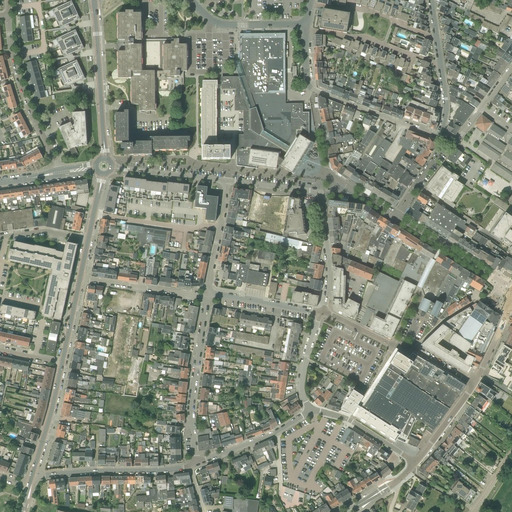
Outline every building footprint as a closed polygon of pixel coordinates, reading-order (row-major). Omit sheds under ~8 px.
[(61,28),(64,26),(66,30),(70,28),(68,25),(80,19),(72,1),(69,2),(68,3),(66,0),(64,0),(62,1),(64,5),(52,10),(55,16),(52,17),(53,20),(56,19),(61,28)] [(372,0),(370,7),(370,6),(369,8),(373,10),(374,8),(376,9),(377,9),(379,3),(380,0),(375,0),(376,1),(373,0),(372,0)] [(377,9),(376,9),(376,11),(380,13),(380,11),(383,12),(386,5),(387,0),(383,0),(382,4),(379,3),(377,9)] [(383,12),(382,14),(387,16),(387,14),(390,15),(392,8),(395,2),(391,0),(389,7),(386,5),(383,12)] [(439,0),(440,0),(440,1),(439,1),(439,2),(440,3),(439,5),(441,6),(451,10),(451,11),(453,12),(453,11),(455,8),(448,5),(449,2),(444,0),(439,0)] [(470,11),(472,6),(474,0),(466,0),(464,7),(467,9),(470,11)] [(422,14),(423,13),(424,10),(423,10),(424,8),(422,7),(414,4),(408,2),(406,2),(404,7),(403,7),(403,8),(415,12),(422,14),(423,14),(422,14)] [(401,13),(403,8),(403,7),(399,5),(397,10),(392,8),(390,15),(389,17),(393,18),(394,17),(395,18),(395,19),(396,19),(399,20),(401,13)] [(456,13),(453,11),(453,12),(451,11),(451,10),(441,6),(440,10),(439,12),(449,16),(453,18),(456,13)] [(318,9),(318,14),(315,28),(351,34),(352,29),(354,15),(318,9)] [(141,111),(141,113),(142,113),(142,114),(150,114),(150,111),(155,111),(155,78),(155,71),(142,71),(142,40),(142,13),(134,13),(134,11),(126,11),(126,14),(118,14),(118,41),(126,40),(126,52),(118,52),(119,79),(132,78),(132,105),(139,105),(139,111),(141,111)] [(414,17),(416,18),(426,21),(427,18),(424,18),(425,15),(422,14),(415,12),(414,17)] [(450,20),(443,16),(443,17),(442,17),(442,19),(442,20),(441,20),(442,21),(441,23),(458,30),(459,27),(454,24),(455,22),(450,20)] [(415,23),(417,24),(427,27),(428,24),(428,23),(425,23),(426,21),(416,18),(415,23)] [(416,29),(427,33),(429,29),(426,29),(427,27),(417,24),(416,29)] [(457,31),(452,29),(444,25),(443,28),(443,29),(443,30),(442,32),(454,37),(457,31)] [(64,57),(65,57),(69,55),(70,59),(74,57),(72,54),(84,48),(76,30),(72,32),(70,28),(66,30),(68,34),(56,39),(59,45),(60,48),(64,57)] [(474,38),(477,33),(466,28),(464,33),(474,38)] [(285,34),(240,34),(238,64),(234,67),(234,77),(220,78),(220,90),(235,90),(235,113),(241,111),(241,135),(235,134),(236,146),(237,166),(275,173),(277,169),(290,179),(309,147),(309,113),(303,113),(303,104),(286,104),(285,34)] [(454,38),(446,34),(446,35),(445,35),(444,38),(445,38),(444,39),(445,39),(444,41),(456,47),(459,41),(455,39),(454,41),(453,40),(454,38)] [(343,40),(341,45),(345,46),(344,48),(347,50),(346,52),(351,54),(352,49),(355,42),(352,41),(353,40),(349,38),(348,39),(349,40),(349,41),(343,39),(343,40)] [(429,49),(432,41),(425,39),(424,41),(415,38),(416,38),(415,41),(411,39),(410,42),(429,49)] [(511,40),(508,39),(508,40),(501,38),(500,42),(501,43),(504,44),(509,47),(511,48),(511,40)] [(171,78),(171,77),(171,72),(164,72),(164,45),(169,45),(169,40),(160,40),(147,40),(142,40),(142,71),(155,71),(155,78),(159,78),(159,74),(167,74),(167,78),(171,78)] [(179,45),(179,42),(179,40),(169,40),(169,45),(164,45),(164,72),(171,72),(171,77),(180,77),(180,71),(187,71),(187,45),(179,45)] [(355,42),(352,49),(357,51),(355,56),(357,56),(360,57),(361,53),(364,45),(361,44),(362,43),(361,43),(361,44),(359,44),(360,42),(355,41),(355,42)] [(419,54),(426,57),(429,49),(410,42),(409,45),(421,49),(419,54)] [(446,48),(445,50),(456,55),(459,57),(460,54),(457,53),(459,49),(446,43),(445,47),(445,48),(446,48)] [(500,47),(503,48),(507,50),(505,53),(511,57),(511,48),(509,47),(504,44),(501,43),(500,47)] [(364,45),(361,53),(366,55),(364,59),(369,61),(370,56),(373,49),(371,48),(371,47),(370,47),(370,48),(368,47),(369,46),(364,44),(364,45)] [(373,49),(370,56),(375,58),(373,63),(376,64),(378,64),(379,60),(382,52),(380,51),(380,50),(379,50),(379,51),(377,50),(378,49),(374,48),(373,49)] [(501,58),(508,64),(511,58),(511,57),(505,53),(499,50),(499,51),(498,51),(496,55),(497,55),(496,56),(501,58)] [(382,52),(379,60),(384,62),(382,66),(387,68),(388,63),(391,56),(389,55),(389,54),(388,53),(388,55),(386,54),(387,53),(383,51),(382,52)] [(455,56),(447,52),(446,56),(447,57),(446,59),(456,64),(459,65),(460,63),(455,60),(456,60),(454,59),(455,56)] [(320,54),(314,53),(314,62),(325,62),(325,60),(321,60),(321,53),(320,53),(320,54)] [(391,56),(388,63),(393,65),(392,69),(396,71),(397,67),(400,59),(398,58),(398,57),(397,57),(397,58),(395,57),(396,56),(392,54),(391,56)] [(73,84),(85,79),(77,60),(76,61),(74,57),(70,59),(69,55),(65,57),(69,64),(57,69),(65,87),(69,86),(71,90),(75,88),(73,84)] [(400,59),(397,67),(402,69),(401,73),(405,75),(410,63),(409,63),(407,62),(407,61),(406,60),(406,61),(404,61),(405,60),(401,58),(400,59)] [(497,64),(505,69),(508,64),(501,58),(497,64)] [(36,61),(26,63),(28,69),(38,67),(36,61)] [(428,67),(430,64),(422,61),(421,64),(417,63),(416,65),(420,67),(423,68),(430,70),(431,68),(428,67)] [(457,65),(448,62),(447,65),(447,66),(448,66),(447,68),(450,70),(458,74),(459,74),(460,72),(457,70),(457,69),(455,68),(457,65)] [(493,68),(501,74),(505,69),(497,64),(495,67),(495,66),(493,68)] [(38,67),(28,69),(30,76),(40,73),(38,67)] [(430,70),(423,68),(421,74),(424,75),(431,77),(432,75),(429,74),(431,71),(430,70)] [(406,80),(408,76),(405,75),(401,73),(396,71),(392,69),(391,72),(389,72),(388,75),(406,82),(406,80)] [(495,83),(500,75),(494,71),(492,73),(489,70),(487,69),(485,71),(491,75),(489,78),(492,80),(491,80),(495,83)] [(452,78),(451,81),(456,83),(457,80),(456,79),(458,74),(450,70),(448,73),(449,74),(448,76),(452,78)] [(6,80),(9,79),(7,73),(0,75),(2,81),(0,81),(1,84),(6,83),(6,80)] [(40,73),(30,76),(31,82),(41,79),(40,73)] [(489,78),(486,77),(481,75),(480,76),(477,73),(476,76),(479,78),(478,80),(484,84),(485,83),(491,88),(495,83),(491,80),(492,80),(489,78)] [(424,75),(422,81),(424,82),(432,85),(433,82),(430,81),(432,78),(431,77),(424,75)] [(336,96),(342,98),(344,91),(342,90),(344,84),(344,85),(346,79),(343,77),(341,83),(336,96)] [(41,79),(31,82),(33,88),(43,85),(41,79)] [(355,84),(349,101),(355,103),(360,90),(362,85),(362,86),(363,82),(362,81),(360,80),(359,86),(355,84)] [(219,159),(231,159),(231,153),(231,146),(223,146),(215,146),(215,90),(215,85),(218,85),(218,81),(217,81),(214,81),(213,81),(211,81),(210,81),(209,81),(207,81),(206,81),(206,84),(203,84),(203,89),(204,89),(204,92),(201,92),(201,96),(203,96),(203,99),(201,99),(201,122),(203,122),(203,124),(201,124),(201,129),(203,129),(203,132),(201,132),(201,143),(202,143),(202,147),(203,147),(203,159),(210,159),(215,159),(216,159),(217,159),(217,157),(219,157),(219,159)] [(332,86),(333,81),(334,81),(316,81),(317,87),(317,88),(317,89),(318,89),(331,94),(333,86),(332,86)] [(336,96),(341,83),(338,82),(336,87),(333,86),(331,94),(336,96)] [(346,91),(343,98),(349,101),(355,84),(353,83),(349,82),(347,86),(351,88),(349,92),(346,91)] [(429,90),(437,93),(438,90),(437,90),(438,87),(432,85),(424,82),(423,84),(424,86),(427,87),(428,87),(430,87),(429,90)] [(484,98),(489,91),(479,83),(475,88),(474,90),(484,98)] [(43,85),(33,88),(35,94),(45,91),(43,85)] [(511,90),(504,85),(498,93),(511,103),(511,90)] [(465,92),(459,89),(452,86),(450,89),(453,90),(458,93),(458,92),(463,95),(473,99),(480,104),(484,98),(474,90),(468,88),(467,91),(476,95),(474,98),(465,92)] [(361,106),(367,90),(365,89),(364,91),(360,90),(355,103),(361,106)] [(368,100),(369,97),(370,97),(373,91),(367,89),(367,90),(361,106),(369,108),(371,101),(368,100)] [(425,97),(437,102),(439,97),(438,97),(439,95),(426,90),(425,93),(426,94),(425,97)] [(45,91),(35,94),(36,100),(46,97),(45,91)] [(381,92),(379,95),(374,110),(379,112),(382,105),(380,104),(384,94),(384,93),(381,92)] [(375,94),(372,101),(371,101),(369,108),(374,110),(379,95),(376,94),(375,94)] [(385,107),(382,113),(390,116),(396,100),(398,95),(393,94),(391,99),(393,100),(391,103),(392,103),(390,108),(385,107)] [(494,99),(506,107),(509,110),(511,106),(503,101),(504,99),(498,94),(494,99)] [(466,100),(471,102),(470,104),(476,108),(476,109),(480,104),(473,99),(463,95),(462,95),(460,98),(466,100)] [(319,96),(318,97),(319,106),(319,110),(330,108),(330,109),(332,109),(334,109),(340,111),(342,105),(333,101),(319,96)] [(437,104),(437,102),(425,97),(422,96),(421,99),(426,102),(425,104),(436,108),(437,104)] [(459,100),(458,100),(450,96),(451,102),(456,104),(456,103),(460,106),(456,112),(456,113),(453,118),(454,119),(452,123),(450,122),(446,130),(455,135),(460,127),(462,127),(475,110),(462,101),(459,100)] [(406,108),(406,107),(403,115),(429,125),(428,127),(428,129),(435,132),(438,124),(436,123),(439,114),(437,113),(438,111),(409,99),(406,108)] [(491,103),(498,108),(499,107),(504,110),(506,107),(494,99),(491,103)] [(396,108),(398,104),(397,104),(398,101),(396,100),(390,116),(395,118),(398,110),(395,109),(396,108)] [(350,108),(345,106),(341,117),(343,117),(341,123),(343,127),(350,108)] [(395,118),(401,120),(403,115),(406,107),(403,106),(402,110),(401,111),(398,110),(395,118)] [(356,110),(350,108),(343,127),(345,128),(346,130),(349,121),(351,122),(356,110)] [(152,150),(155,150),(159,150),(162,150),(166,150),(170,150),(173,150),(177,150),(180,150),(184,150),(187,150),(188,150),(188,141),(190,141),(190,138),(152,139),(152,143),(130,143),(130,144),(128,144),(128,111),(129,111),(125,111),(125,113),(116,113),(116,117),(117,117),(117,121),(116,121),(116,124),(117,124),(117,128),(116,128),(116,131),(117,131),(117,135),(116,135),(116,138),(117,138),(117,142),(116,142),(123,142),(123,144),(122,144),(122,149),(125,149),(125,154),(131,154),(131,155),(134,155),(134,154),(138,154),(138,155),(141,155),(141,154),(145,154),(145,155),(148,155),(148,154),(152,154),(152,155),(152,150)] [(88,145),(86,114),(84,114),(84,112),(73,113),(73,116),(73,122),(59,128),(69,150),(73,157),(78,154),(75,147),(77,146),(78,146),(88,145)] [(14,116),(16,121),(23,118),(20,113),(14,116)] [(332,113),(328,114),(320,115),(322,124),(330,122),(330,121),(329,120),(334,119),(332,113)] [(372,116),(367,114),(363,124),(368,126),(372,116)] [(375,126),(377,118),(372,116),(368,126),(370,126),(370,124),(375,126)] [(511,139),(506,146),(498,141),(500,139),(502,140),(506,133),(493,124),(491,123),(482,116),(475,125),(487,135),(484,140),(481,143),(482,144),(478,149),(496,162),(491,169),(510,182),(511,179),(511,139)] [(19,127),(25,123),(23,118),(16,121),(19,127)] [(322,124),(323,129),(324,134),(335,132),(335,131),(340,130),(340,129),(345,128),(343,127),(341,123),(338,120),(330,121),(330,122),(322,124)] [(25,123),(19,127),(22,132),(28,129),(25,123)] [(384,140),(381,137),(385,130),(382,128),(366,154),(365,153),(360,161),(361,162),(350,179),(357,183),(384,140)] [(24,137),(31,134),(28,129),(22,132),(24,137)] [(343,136),(342,134),(341,134),(340,130),(335,131),(335,132),(324,134),(325,140),(343,136)] [(435,140),(408,130),(405,138),(402,137),(399,145),(403,147),(403,148),(403,147),(407,150),(412,142),(419,146),(420,143),(425,145),(424,146),(423,145),(423,146),(425,147),(433,150),(436,143),(435,140)] [(358,145),(354,150),(362,155),(367,147),(375,134),(369,131),(361,144),(362,145),(360,148),(358,145)] [(347,143),(355,141),(350,135),(343,136),(325,140),(326,146),(335,144),(336,145),(347,143)] [(391,144),(384,140),(357,183),(365,188),(378,167),(382,159),(391,144)] [(327,147),(328,155),(339,153),(338,149),(341,148),(342,154),(353,151),(351,146),(348,147),(347,143),(336,145),(327,147)] [(425,162),(429,157),(428,156),(430,153),(422,147),(422,148),(420,146),(415,153),(418,155),(417,157),(425,162)] [(422,147),(430,153),(431,154),(433,150),(425,147),(423,146),(422,147)] [(38,160),(43,158),(42,155),(43,155),(41,151),(40,152),(39,150),(37,147),(32,150),(32,151),(33,153),(38,160)] [(456,148),(456,149),(452,154),(458,159),(462,162),(464,159),(460,157),(462,154),(456,148)] [(38,160),(33,153),(32,151),(32,150),(26,153),(26,154),(27,156),(32,164),(38,160)] [(353,158),(358,161),(359,160),(362,155),(354,150),(352,153),(338,173),(342,176),(353,158)] [(333,170),(338,173),(352,153),(348,154),(342,162),(341,161),(337,166),(336,166),(333,170)] [(32,164),(27,156),(26,154),(21,157),(21,159),(26,167),(29,165),(32,164)] [(329,157),(331,167),(331,168),(332,169),(333,170),(336,166),(337,166),(341,161),(342,162),(348,154),(336,156),(336,155),(329,157)] [(452,154),(447,160),(454,165),(458,159),(452,154)] [(21,159),(21,157),(20,155),(16,155),(16,156),(16,157),(16,158),(16,160),(17,168),(26,167),(21,159)] [(470,162),(472,159),(467,156),(464,159),(462,162),(463,164),(465,165),(467,166),(470,162)] [(9,158),(9,161),(10,170),(17,169),(17,168),(16,160),(16,158),(16,157),(15,157),(9,158)] [(417,174),(422,168),(410,161),(403,157),(401,159),(401,160),(400,162),(399,164),(398,166),(415,178),(417,174)] [(422,168),(425,162),(417,157),(414,160),(412,159),(410,161),(422,168)] [(359,160),(358,161),(353,158),(342,176),(349,181),(350,179),(361,162),(360,161),(359,160)] [(392,165),(390,164),(386,172),(387,173),(391,176),(397,167),(393,164),(392,165)] [(415,178),(398,166),(397,167),(391,176),(391,177),(399,183),(400,184),(407,189),(415,178)] [(438,172),(425,188),(435,196),(436,195),(445,201),(444,202),(454,208),(456,205),(453,203),(464,186),(457,181),(459,177),(451,171),(451,170),(451,169),(450,167),(449,166),(447,166),(446,166),(444,167),(438,172)] [(365,188),(372,192),(378,182),(380,183),(387,173),(386,172),(383,170),(380,168),(378,167),(365,188)] [(380,183),(378,182),(372,192),(379,196),(391,177),(391,176),(387,173),(380,183)] [(379,196),(387,202),(399,183),(391,177),(379,196)] [(85,194),(89,194),(89,190),(87,180),(75,182),(76,191),(77,195),(85,194)] [(69,182),(63,183),(64,195),(64,196),(68,195),(68,198),(71,198),(70,192),(69,182)] [(397,200),(399,201),(407,189),(400,184),(399,183),(387,202),(394,206),(397,200)] [(58,196),(57,184),(50,185),(52,197),(58,196)] [(41,206),(40,199),(38,186),(29,188),(30,199),(31,199),(31,200),(34,200),(35,207),(41,206)] [(38,186),(40,199),(46,198),(45,186),(38,186)] [(216,222),(219,198),(207,196),(208,187),(197,186),(195,208),(207,210),(205,221),(216,222)] [(16,189),(17,197),(21,197),(21,200),(22,205),(25,204),(23,188),(16,189)] [(250,203),(252,191),(233,188),(231,201),(239,202),(240,205),(244,206),(244,205),(249,205),(250,203)] [(17,197),(16,189),(9,190),(11,201),(11,203),(11,207),(13,207),(13,204),(13,201),(18,200),(17,197)] [(11,203),(11,201),(9,190),(3,191),(4,202),(4,204),(7,203),(7,204),(11,203)] [(285,226),(289,196),(255,191),(253,205),(265,206),(264,211),(266,211),(264,221),(285,226)] [(421,193),(418,198),(417,200),(427,207),(432,210),(436,204),(421,193)] [(306,211),(310,210),(314,209),(316,206),(315,202),(311,200),(307,201),(300,198),(289,196),(285,226),(284,233),(288,234),(295,233),(297,233),(298,236),(306,234),(304,212),(304,211),(306,211)] [(497,198),(494,202),(506,211),(509,206),(497,198)] [(412,208),(414,210),(418,212),(421,208),(425,210),(427,207),(417,200),(412,208)] [(238,208),(243,209),(244,206),(240,205),(239,202),(231,201),(230,206),(238,208)] [(329,201),(328,204),(327,213),(328,219),(334,218),(334,217),(346,215),(347,214),(348,203),(329,201)] [(348,203),(347,214),(346,217),(344,226),(348,226),(348,223),(351,223),(352,215),(355,215),(355,214),(356,204),(348,203)] [(352,225),(356,225),(359,215),(360,215),(365,205),(356,204),(355,214),(356,214),(356,216),(353,216),(352,225)] [(461,220),(453,214),(445,209),(437,204),(432,211),(433,211),(424,224),(432,230),(440,235),(448,240),(461,220)] [(361,227),(371,209),(365,205),(360,215),(359,215),(356,225),(361,227)] [(50,209),(48,221),(47,227),(61,230),(62,222),(63,219),(65,209),(51,206),(50,209)] [(247,216),(247,213),(243,212),(243,209),(238,208),(230,206),(228,212),(247,216)] [(432,210),(427,207),(425,210),(418,221),(424,224),(433,211),(432,211),(432,210)] [(418,221),(425,210),(421,208),(418,212),(414,210),(412,217),(418,221)] [(34,227),(33,219),(32,209),(29,209),(22,210),(25,229),(34,227)] [(82,220),(83,214),(84,214),(76,212),(75,211),(66,209),(65,212),(73,213),(72,218),(74,218),(82,220)] [(367,246),(369,243),(373,229),(372,228),(375,223),(380,216),(380,215),(371,209),(361,227),(358,233),(355,232),(353,238),(351,244),(350,247),(365,254),(367,246)] [(22,210),(11,212),(13,230),(25,229),(22,210)] [(0,232),(8,231),(13,230),(11,212),(0,212),(0,232)] [(228,212),(227,218),(236,220),(242,221),(243,219),(244,217),(246,218),(247,216),(228,212)] [(499,246),(511,255),(511,217),(506,213),(491,234),(499,240),(502,242),(499,246)] [(334,218),(328,219),(328,220),(329,220),(329,222),(328,222),(329,230),(329,231),(337,230),(343,229),(344,226),(346,217),(334,218)] [(389,222),(381,217),(376,224),(375,223),(372,228),(373,229),(369,243),(373,244),(375,245),(374,247),(378,248),(379,243),(381,234),(389,222)] [(43,220),(42,218),(33,219),(34,227),(38,227),(37,221),(40,221),(43,220)] [(227,218),(226,224),(234,225),(235,223),(238,224),(238,225),(242,226),(243,221),(242,221),(236,220),(227,218)] [(115,221),(102,219),(101,227),(115,229),(116,223),(115,222),(115,221)] [(466,223),(461,220),(448,240),(457,245),(468,228),(464,225),(466,223)] [(384,243),(395,225),(389,222),(381,234),(379,243),(385,245),(385,244),(384,243)] [(80,232),(81,226),(73,224),(70,223),(68,229),(80,232)] [(390,246),(400,229),(401,229),(395,225),(384,243),(385,244),(385,245),(382,253),(380,258),(383,260),(391,246),(390,246)] [(469,225),(468,228),(457,245),(465,250),(476,233),(478,231),(475,230),(476,229),(469,225)] [(234,228),(225,226),(224,233),(238,236),(249,238),(250,230),(242,228),(242,232),(242,233),(233,231),(234,228)] [(155,229),(143,227),(142,233),(141,242),(145,243),(153,244),(155,229)] [(169,246),(171,232),(155,229),(153,244),(169,246)] [(330,238),(341,236),(343,229),(337,230),(329,231),(330,238)] [(206,233),(200,232),(199,237),(205,238),(205,240),(213,241),(214,232),(207,230),(206,233)] [(383,262),(391,267),(392,267),(408,234),(402,230),(397,238),(383,262)] [(231,241),(231,238),(238,239),(238,236),(224,233),(223,240),(231,241)] [(287,238),(283,238),(267,233),(264,242),(282,246),(295,249),(297,249),(298,246),(299,242),(287,238)] [(465,250),(471,254),(482,237),(476,233),(465,250)] [(420,242),(408,234),(392,267),(403,272),(407,264),(407,263),(405,262),(411,252),(413,253),(414,253),(420,242)] [(477,258),(488,241),(482,237),(471,254),(477,258)] [(221,246),(236,250),(238,250),(238,247),(234,246),(235,242),(231,241),(223,240),(221,246)] [(61,321),(62,320),(63,314),(71,279),(70,279),(71,275),(72,275),(78,245),(67,242),(66,243),(58,242),(59,241),(58,241),(56,250),(35,245),(35,246),(15,242),(13,250),(10,249),(8,261),(53,270),(52,275),(50,274),(46,296),(43,310),(42,316),(61,321)] [(494,245),(488,241),(477,258),(484,262),(494,245)] [(114,248),(112,247),(107,246),(107,243),(99,242),(98,248),(117,251),(118,249),(114,248)] [(188,247),(189,243),(187,242),(186,247),(188,252),(190,252),(195,252),(198,253),(198,251),(194,251),(194,250),(190,249),(190,250),(188,247)] [(412,266),(425,245),(420,242),(414,253),(413,253),(407,263),(407,264),(412,266)] [(202,252),(209,253),(210,253),(211,247),(204,245),(201,245),(200,245),(199,245),(198,252),(202,252)] [(400,278),(400,279),(416,286),(421,275),(417,273),(422,264),(426,266),(426,265),(427,266),(430,261),(431,258),(432,259),(437,252),(425,245),(412,266),(407,264),(403,272),(400,278)] [(503,266),(511,255),(499,246),(498,248),(494,245),(484,262),(491,266),(490,267),(495,270),(497,266),(498,266),(499,265),(503,266)] [(229,253),(235,254),(236,250),(221,246),(220,254),(227,255),(228,255),(229,253)] [(297,249),(301,250),(303,251),(307,252),(308,252),(320,255),(321,248),(314,246),(308,247),(304,246),(302,246),(298,246),(297,249)] [(95,255),(108,257),(114,258),(115,254),(109,253),(109,254),(103,253),(103,250),(96,249),(95,255)] [(297,249),(295,249),(293,256),(296,256),(296,257),(302,258),(302,255),(301,255),(301,253),(311,256),(310,262),(317,263),(318,263),(320,255),(308,252),(307,252),(303,251),(301,250),(297,249)] [(259,250),(258,259),(264,260),(274,262),(275,254),(272,253),(266,252),(262,251),(259,250)] [(170,259),(170,253),(163,252),(162,258),(162,261),(169,262),(169,259),(170,259)] [(237,261),(233,260),(227,259),(227,255),(220,254),(218,260),(224,262),(230,263),(237,264),(237,261)] [(434,263),(433,266),(440,269),(447,258),(440,254),(434,263)] [(333,262),(333,267),(335,267),(343,269),(358,275),(370,281),(375,270),(373,269),(360,264),(338,255),(332,255),(333,259),(333,262)] [(511,255),(503,266),(503,268),(511,271),(511,255)] [(146,284),(151,285),(155,262),(154,262),(155,258),(153,257),(153,260),(149,259),(148,260),(147,267),(148,268),(146,284)] [(433,301),(436,296),(454,262),(447,258),(440,269),(433,266),(424,284),(423,285),(423,286),(421,289),(424,297),(433,301)] [(377,259),(373,269),(375,270),(378,272),(383,261),(377,259)] [(130,275),(128,275),(129,269),(129,268),(130,261),(128,261),(127,268),(123,267),(123,270),(119,269),(119,271),(119,273),(118,275),(118,280),(129,282),(130,275)] [(206,271),(207,263),(200,261),(199,270),(206,271)] [(432,262),(430,261),(427,266),(426,266),(425,267),(426,268),(424,272),(423,272),(421,275),(416,286),(419,288),(421,289),(423,286),(423,285),(424,284),(433,266),(434,263),(432,262)] [(151,285),(153,285),(157,286),(158,278),(156,277),(157,269),(158,269),(159,263),(155,262),(151,285)] [(224,265),(221,265),(220,271),(229,273),(230,266),(230,263),(224,262),(224,265)] [(436,296),(440,298),(459,265),(454,262),(436,296)] [(96,268),(93,268),(92,276),(98,277),(100,264),(96,263),(96,268)] [(109,263),(109,265),(108,270),(105,270),(104,278),(110,279),(112,263),(109,263)] [(311,263),(310,266),(309,265),(308,267),(308,266),(307,269),(309,270),(309,269),(315,271),(315,270),(322,272),(324,266),(316,264),(311,263)] [(246,284),(266,287),(269,274),(267,274),(263,273),(258,272),(260,266),(250,264),(249,267),(250,267),(249,271),(246,284)] [(423,272),(424,272),(426,268),(425,267),(426,266),(422,264),(417,273),(421,275),(423,272)] [(236,287),(241,288),(241,283),(246,284),(249,271),(250,267),(249,267),(245,266),(239,265),(238,270),(238,274),(237,278),(236,287)] [(459,265),(440,298),(444,301),(463,268),(459,265)] [(160,278),(159,286),(165,287),(168,268),(164,267),(164,268),(161,268),(159,277),(160,278)] [(335,311),(335,312),(354,321),(358,315),(358,309),(360,305),(348,299),(348,300),(343,300),(344,276),(343,276),(343,271),(343,269),(335,267),(335,269),(335,272),(334,271),(333,305),(333,308),(333,309),(333,310),(334,310),(334,311),(335,311)] [(444,301),(450,304),(457,294),(461,288),(471,273),(463,268),(444,301)] [(132,273),(132,270),(129,269),(128,275),(130,275),(129,282),(136,283),(137,276),(138,273),(132,273)] [(313,278),(321,280),(322,272),(315,270),(315,271),(309,269),(309,270),(307,269),(307,272),(314,273),(313,278)] [(197,278),(204,280),(206,271),(199,270),(197,278)] [(193,274),(189,274),(189,271),(186,271),(186,273),(184,287),(190,287),(192,276),(193,274)] [(218,278),(223,279),(228,280),(228,279),(231,280),(232,277),(237,278),(238,274),(236,274),(229,273),(220,271),(218,278)] [(172,278),(172,279),(171,287),(177,288),(177,287),(178,278),(179,272),(176,272),(175,279),(172,278)] [(184,287),(186,273),(179,272),(178,278),(177,287),(179,287),(179,288),(184,287)] [(368,319),(365,326),(369,328),(369,329),(391,339),(416,286),(400,279),(399,282),(378,272),(372,284),(375,286),(365,307),(374,311),(370,320),(368,319)] [(470,285),(476,276),(471,273),(461,288),(466,291),(470,285)] [(197,278),(196,278),(196,277),(192,276),(190,287),(203,286),(204,280),(197,278)] [(473,287),(475,289),(477,290),(481,293),(484,289),(486,288),(487,287),(486,285),(484,284),(486,282),(476,276),(470,285),(473,287)] [(308,288),(313,289),(313,290),(321,291),(322,286),(309,283),(306,282),(305,283),(298,281),(287,278),(286,283),(304,287),(307,288),(307,286),(309,286),(309,287),(308,288)] [(276,294),(277,284),(278,280),(271,279),(269,293),(276,294)] [(89,285),(88,293),(90,293),(90,295),(88,295),(87,301),(92,302),(91,304),(94,305),(95,300),(92,299),(93,294),(95,294),(96,286),(89,285)] [(97,286),(95,300),(94,305),(93,311),(93,314),(99,315),(100,309),(97,308),(99,295),(102,296),(104,287),(97,286)] [(293,299),(296,303),(313,306),(317,303),(318,303),(319,296),(318,296),(319,292),(312,291),(311,294),(302,292),(302,293),(294,291),(294,293),(293,299)] [(154,303),(155,295),(150,294),(147,313),(147,315),(146,315),(146,317),(150,317),(151,312),(151,311),(152,303),(154,303)] [(162,305),(164,297),(156,295),(153,316),(156,317),(158,306),(158,304),(162,305)] [(433,301),(424,297),(419,309),(442,320),(444,319),(442,317),(448,307),(450,304),(444,301),(440,298),(436,296),(433,301)] [(163,318),(164,307),(167,308),(167,307),(167,305),(168,306),(169,297),(164,297),(162,305),(161,312),(160,318),(163,318)] [(462,308),(470,303),(466,297),(458,303),(462,308)] [(444,319),(453,313),(462,308),(458,303),(458,302),(449,308),(448,307),(442,317),(444,319)] [(492,311),(487,308),(489,306),(485,304),(484,305),(480,302),(478,305),(474,309),(487,318),(492,311)] [(491,324),(491,325),(485,321),(487,318),(474,309),(478,305),(476,304),(476,303),(473,305),(458,314),(454,317),(442,324),(421,345),(469,375),(474,366),(477,368),(484,354),(494,332),(493,332),(496,326),(491,324)] [(211,314),(212,315),(224,317),(226,308),(222,308),(221,310),(212,308),(211,314)] [(501,317),(500,315),(492,311),(487,318),(485,321),(491,325),(491,324),(496,326),(501,317)] [(196,321),(197,313),(188,312),(185,312),(184,319),(185,319),(189,320),(196,321)] [(83,313),(82,319),(95,322),(96,318),(91,317),(91,314),(83,313)] [(244,314),(242,313),(240,323),(238,323),(237,326),(245,327),(246,325),(248,316),(244,316),(244,314)] [(248,316),(246,325),(252,326),(252,325),(254,316),(252,315),(251,317),(248,316)] [(260,319),(258,327),(264,328),(266,318),(264,318),(264,319),(260,319)] [(93,325),(95,325),(99,326),(100,323),(95,322),(82,319),(80,325),(89,327),(92,327),(93,325)] [(58,335),(59,333),(61,323),(52,321),(46,351),(55,353),(57,341),(58,335)] [(301,324),(292,323),(292,326),(288,326),(287,328),(291,329),(291,330),(301,331),(302,329),(300,328),(301,324)] [(195,327),(181,324),(180,332),(187,333),(186,333),(193,334),(195,327)] [(99,334),(93,333),(94,330),(88,329),(80,327),(79,333),(100,338),(101,334),(99,334)] [(209,328),(208,331),(209,331),(208,333),(216,334),(226,337),(226,334),(222,333),(217,332),(217,329),(209,327),(209,328)] [(511,346),(511,332),(507,330),(502,342),(511,346)] [(99,341),(100,338),(79,333),(77,340),(85,341),(86,339),(99,341)] [(183,349),(187,350),(189,343),(188,343),(189,338),(188,337),(188,334),(182,333),(182,336),(177,335),(175,344),(174,347),(179,348),(179,350),(182,350),(183,349)] [(206,339),(220,342),(221,338),(215,337),(216,334),(208,333),(208,334),(207,334),(207,336),(206,339)] [(298,337),(290,336),(289,342),(299,344),(299,341),(298,341),(298,337)] [(84,349),(88,350),(92,351),(94,352),(96,352),(96,349),(93,348),(89,347),(90,345),(77,342),(76,348),(84,349)] [(511,346),(502,342),(491,363),(494,365),(490,370),(498,375),(502,369),(504,369),(507,365),(511,368),(511,382),(508,389),(511,391),(511,346)] [(206,353),(220,355),(226,356),(226,353),(220,352),(214,351),(214,348),(207,347),(206,353)] [(74,355),(82,356),(87,357),(88,350),(84,349),(76,348),(74,355)] [(102,360),(104,361),(105,357),(98,356),(99,352),(96,352),(95,355),(94,358),(94,359),(96,359),(102,360)] [(248,354),(247,354),(245,353),(242,353),(239,352),(238,352),(237,355),(240,355),(243,356),(244,355),(247,356),(246,360),(249,361),(250,355),(248,354)] [(287,353),(287,354),(283,353),(282,360),(286,361),(286,360),(294,361),(295,358),(296,358),(297,355),(287,353)] [(407,361),(405,365),(409,368),(402,377),(404,378),(413,384),(413,385),(424,392),(425,393),(428,395),(429,395),(433,398),(435,399),(437,400),(439,402),(445,406),(447,407),(448,407),(450,408),(453,404),(466,386),(447,375),(444,373),(444,372),(416,355),(412,353),(409,356),(407,358),(405,360),(407,361)] [(405,443),(416,417),(412,415),(411,414),(408,411),(407,411),(405,409),(404,409),(388,399),(395,389),(398,384),(399,383),(400,381),(401,379),(402,377),(409,368),(405,365),(407,361),(405,360),(399,356),(396,354),(390,362),(385,370),(383,373),(382,374),(382,375),(378,381),(376,384),(373,388),(373,389),(367,397),(363,404),(355,416),(354,416),(367,424),(373,429),(375,429),(388,438),(389,438),(392,440),(395,442),(395,441),(396,439),(405,443)] [(87,359),(86,357),(82,357),(82,356),(74,355),(73,361),(81,363),(87,364),(87,359)] [(168,357),(168,360),(173,361),(179,362),(179,365),(187,367),(187,366),(188,365),(188,364),(188,363),(188,361),(171,357),(171,358),(168,357)] [(102,360),(96,359),(95,366),(98,367),(98,366),(103,368),(104,361),(102,360)] [(73,361),(71,368),(71,369),(80,370),(81,365),(82,365),(82,367),(90,369),(91,365),(87,364),(81,363),(73,361)] [(213,362),(205,361),(205,364),(204,367),(222,369),(223,366),(212,364),(213,362)] [(281,365),(275,364),(274,369),(278,370),(288,372),(290,363),(282,362),(281,365)] [(318,368),(327,372),(329,369),(320,364),(318,368)] [(346,372),(352,374),(355,366),(349,364),(346,372)] [(270,374),(270,372),(278,374),(278,375),(287,377),(288,372),(278,370),(274,369),(271,369),(270,369),(267,368),(266,373),(270,374)] [(356,369),(352,374),(357,378),(361,372),(356,369)] [(171,375),(180,376),(179,378),(188,379),(189,374),(172,372),(168,371),(166,371),(165,374),(171,375)] [(70,372),(70,373),(69,379),(81,381),(82,378),(78,377),(78,374),(70,372)] [(220,379),(214,379),(215,376),(211,376),(211,375),(203,374),(203,375),(203,378),(202,380),(216,382),(219,383),(220,379)] [(287,377),(278,375),(277,379),(272,378),(271,378),(261,377),(260,379),(265,380),(269,380),(277,382),(286,384),(287,377)] [(326,389),(327,390),(324,394),(322,397),(323,398),(325,400),(327,402),(338,385),(338,384),(343,377),(340,375),(333,384),(330,382),(326,389)] [(319,383),(317,387),(320,390),(328,378),(325,376),(321,381),(319,383)] [(52,379),(45,377),(44,380),(38,378),(37,382),(51,385),(52,379)] [(404,378),(402,377),(401,379),(400,381),(399,383),(398,384),(395,389),(388,399),(404,409),(405,409),(407,411),(408,411),(411,414),(412,415),(416,417),(423,422),(424,424),(427,426),(425,429),(426,430),(426,431),(432,435),(434,431),(450,408),(448,407),(447,407),(445,406),(439,402),(437,400),(435,399),(433,398),(429,395),(428,395),(425,393),(424,392),(413,385),(413,384),(404,378)] [(69,379),(68,386),(67,386),(75,388),(76,383),(78,383),(79,384),(82,385),(83,385),(88,386),(88,385),(92,385),(92,383),(84,382),(81,381),(69,379)] [(276,384),(276,388),(285,390),(286,384),(277,382),(269,380),(268,383),(270,383),(276,384)] [(37,382),(37,385),(43,387),(42,389),(50,391),(51,385),(37,382)] [(495,392),(490,389),(490,388),(480,382),(479,384),(478,384),(476,390),(487,398),(491,400),(492,401),(494,396),(493,395),(495,392)] [(169,389),(169,392),(178,393),(178,392),(186,393),(187,388),(166,384),(166,385),(163,385),(162,388),(169,389)] [(67,389),(66,395),(84,399),(84,398),(86,399),(86,397),(86,396),(85,396),(75,393),(75,391),(67,389)] [(314,402),(316,404),(323,398),(322,397),(324,394),(319,389),(314,393),(319,398),(316,400),(314,402)] [(340,393),(337,391),(330,401),(327,409),(333,410),(335,402),(340,393)] [(340,412),(351,415),(362,397),(353,391),(341,409),(342,409),(340,412)] [(49,396),(41,395),(39,394),(35,393),(32,393),(32,396),(40,397),(40,400),(48,401),(49,396)] [(340,395),(341,394),(340,393),(335,402),(333,410),(338,412),(341,404),(345,398),(345,397),(340,395)] [(162,400),(185,403),(186,395),(178,394),(177,396),(176,396),(176,398),(162,396),(162,400)] [(297,394),(296,394),(287,399),(289,402),(298,397),(297,394)] [(478,395),(475,400),(483,406),(487,401),(490,403),(492,401),(491,400),(487,398),(485,400),(478,395)] [(325,400),(323,398),(316,404),(318,406),(321,403),(322,404),(322,403),(325,400)] [(475,400),(470,406),(470,407),(479,413),(481,410),(483,406),(475,400)] [(291,407),(289,404),(285,406),(287,410),(291,416),(302,408),(297,402),(291,407)] [(46,407),(39,405),(36,405),(33,404),(32,406),(38,407),(37,411),(45,413),(46,407)] [(278,425),(271,409),(271,410),(270,407),(264,410),(268,419),(269,420),(268,420),(269,422),(272,430),(278,425)] [(470,407),(465,414),(474,422),(475,421),(476,422),(477,421),(479,422),(483,416),(479,413),(470,407)] [(62,409),(61,416),(69,417),(69,415),(72,416),(72,417),(83,420),(84,418),(90,419),(91,413),(81,411),(72,409),(71,411),(62,409)] [(43,418),(45,413),(37,411),(36,413),(25,410),(24,413),(32,415),(43,418)] [(185,420),(184,412),(179,411),(176,410),(176,412),(176,413),(177,420),(174,419),(172,420),(172,422),(177,423),(180,423),(185,424),(185,420)] [(213,414),(213,415),(214,419),(217,428),(226,426),(227,428),(230,427),(230,425),(231,424),(228,412),(217,414),(213,414)] [(461,420),(471,427),(474,422),(465,414),(461,420)] [(42,424),(43,418),(32,415),(30,421),(34,422),(42,424)] [(473,428),(471,427),(461,420),(458,424),(471,433),(472,434),(475,430),(473,428)] [(40,429),(42,424),(34,422),(33,424),(27,422),(22,421),(21,423),(33,427),(40,429)] [(38,438),(39,435),(31,432),(33,427),(21,423),(16,422),(15,426),(19,428),(26,429),(23,436),(23,437),(26,438),(28,439),(36,442),(38,438)] [(272,430),(269,422),(260,426),(261,428),(263,433),(272,430)] [(70,427),(59,424),(57,431),(66,432),(68,433),(70,427)] [(466,436),(468,437),(471,433),(458,424),(455,428),(466,436)] [(180,428),(180,427),(170,426),(169,429),(169,433),(180,434),(181,428),(180,428)] [(254,426),(252,426),(251,427),(255,436),(263,433),(261,428),(255,431),(255,429),(256,429),(254,426)] [(244,441),(247,440),(245,433),(242,434),(240,435),(238,429),(235,430),(234,427),(232,428),(234,435),(232,435),(235,444),(244,441)] [(247,440),(255,436),(251,427),(249,428),(250,431),(251,431),(251,432),(246,434),(247,440)] [(359,443),(364,435),(354,428),(349,434),(346,440),(350,442),(352,438),(359,443)] [(463,440),(466,436),(455,428),(452,432),(463,440)] [(199,451),(214,449),(212,440),(212,437),(210,429),(205,429),(204,431),(204,432),(198,433),(198,442),(198,444),(199,451)] [(217,431),(213,431),(214,436),(212,437),(212,440),(214,449),(222,447),(219,437),(219,436),(217,431)] [(452,432),(448,437),(447,440),(457,448),(463,440),(452,432)] [(232,435),(230,436),(229,433),(219,436),(219,437),(222,447),(235,444),(232,435)] [(365,435),(359,444),(363,447),(362,448),(368,452),(374,441),(365,435)] [(417,435),(416,436),(415,439),(410,436),(409,438),(409,440),(410,440),(408,444),(409,445),(409,444),(414,447),(415,447),(417,448),(422,437),(417,435)] [(57,443),(54,442),(53,448),(60,451),(64,452),(66,445),(65,445),(66,444),(72,445),(72,443),(67,442),(67,441),(58,439),(57,443)] [(275,447),(273,442),(273,441),(272,439),(271,440),(271,439),(268,441),(265,442),(274,461),(276,460),(275,457),(271,448),(275,447)] [(449,455),(454,449),(457,451),(458,449),(457,448),(447,440),(440,448),(449,455)] [(373,456),(377,451),(378,452),(382,446),(374,441),(368,452),(368,453),(373,456)] [(260,445),(263,452),(264,455),(268,454),(269,457),(271,462),(274,461),(265,442),(263,443),(260,444),(260,445)] [(32,456),(34,449),(27,447),(28,446),(23,444),(22,445),(21,448),(20,449),(20,448),(16,447),(15,450),(32,456)] [(259,454),(260,453),(263,452),(260,445),(259,445),(256,446),(254,448),(255,451),(252,452),(256,460),(261,458),(259,454)] [(58,457),(60,451),(53,448),(51,454),(58,457)] [(105,464),(115,464),(115,460),(119,461),(120,448),(116,448),(115,452),(106,452),(105,452),(105,464)] [(435,453),(447,462),(450,458),(448,456),(449,455),(440,448),(439,448),(435,453)] [(390,456),(390,455),(381,449),(375,458),(382,462),(382,461),(382,462),(384,459),(386,461),(390,456)] [(442,463),(443,464),(451,471),(454,467),(447,462),(435,453),(433,455),(442,463)] [(29,460),(30,457),(21,454),(17,464),(26,467),(27,465),(29,465),(30,460),(29,460)] [(54,462),(57,463),(59,464),(61,457),(58,457),(51,454),(49,460),(49,461),(48,464),(53,466),(54,462)] [(181,455),(171,455),(170,456),(170,458),(171,458),(171,461),(172,465),(177,464),(177,461),(181,461),(181,455)] [(243,468),(244,467),(245,471),(251,469),(250,465),(254,463),(251,456),(247,458),(246,455),(239,458),(243,468)] [(440,465),(442,463),(433,455),(430,458),(439,467),(440,468),(441,466),(440,465)] [(239,458),(232,461),(234,467),(232,468),(233,472),(235,471),(236,472),(237,473),(238,474),(240,474),(241,473),(241,472),(241,470),(240,469),(243,468),(239,458)] [(430,458),(426,463),(435,471),(439,467),(430,458)] [(380,468),(381,469),(380,470),(381,471),(382,470),(383,470),(380,473),(384,478),(392,472),(385,463),(382,462),(382,461),(382,462),(379,465),(381,467),(380,468)] [(221,470),(218,462),(212,465),(217,478),(220,477),(218,471),(221,470)] [(431,475),(435,471),(426,463),(422,467),(431,475)] [(17,464),(13,474),(23,478),(24,475),(25,475),(27,470),(26,470),(26,467),(17,464)] [(212,465),(206,467),(207,469),(209,474),(212,473),(214,479),(215,482),(218,481),(217,478),(212,465)] [(431,475),(422,467),(418,471),(421,472),(420,474),(427,479),(428,478),(428,477),(430,478),(431,476),(431,475)] [(201,479),(202,482),(207,481),(205,477),(209,476),(209,474),(207,469),(200,471),(202,478),(201,479)] [(372,471),(367,474),(369,477),(373,484),(381,479),(377,473),(374,474),(372,471)] [(365,474),(363,472),(361,473),(365,479),(363,481),(367,487),(373,484),(369,477),(368,478),(365,474)] [(186,485),(187,487),(192,485),(189,474),(188,473),(173,475),(173,477),(173,478),(174,481),(180,480),(180,483),(186,483),(186,485)] [(168,476),(166,476),(156,477),(157,489),(153,489),(147,489),(147,490),(144,490),(142,490),(142,492),(149,492),(149,495),(136,496),(136,502),(137,503),(144,502),(150,501),(175,499),(174,489),(174,481),(173,478),(170,478),(168,476)] [(87,485),(86,477),(78,478),(79,486),(80,486),(80,489),(86,489),(86,485),(87,485)] [(99,485),(101,484),(101,477),(92,477),(92,485),(92,489),(93,489),(94,489),(94,493),(99,493),(99,485)] [(102,485),(101,497),(104,497),(105,489),(106,489),(107,487),(110,487),(110,484),(110,477),(102,477),(102,485)] [(110,477),(110,484),(111,484),(116,484),(116,490),(114,490),(114,495),(118,495),(118,490),(118,477),(110,477)] [(265,477),(264,485),(271,486),(273,478),(265,477)] [(361,482),(360,480),(361,479),(360,477),(359,478),(359,477),(356,479),(358,483),(356,485),(353,479),(349,481),(357,494),(367,487),(363,481),(361,482)] [(73,491),(76,491),(76,486),(79,486),(78,478),(69,478),(70,486),(71,490),(73,490),(73,491)] [(56,488),(61,487),(66,487),(65,479),(60,479),(55,480),(56,488)] [(55,480),(50,481),(51,488),(48,489),(49,497),(49,498),(47,498),(48,502),(58,505),(57,495),(56,495),(56,488),(55,480)] [(357,494),(349,481),(346,483),(349,489),(348,490),(352,497),(357,494)] [(458,482),(451,491),(458,495),(457,496),(459,498),(459,497),(464,500),(468,495),(466,494),(469,491),(458,482)] [(341,484),(339,485),(338,484),(335,486),(336,488),(340,494),(344,502),(352,497),(348,490),(348,489),(346,490),(343,486),(341,484)] [(415,491),(412,489),(411,490),(407,497),(406,499),(409,501),(406,508),(412,511),(426,488),(419,484),(415,491)] [(180,495),(183,494),(183,496),(194,493),(192,487),(182,490),(179,491),(180,495)] [(331,489),(332,491),(336,497),(340,504),(344,502),(340,494),(338,495),(333,487),(331,489)] [(219,492),(220,490),(215,491),(210,492),(210,493),(209,493),(208,488),(200,490),(202,497),(219,492)] [(212,498),(215,497),(215,498),(219,498),(219,497),(219,495),(220,492),(219,493),(219,492),(202,497),(204,503),(205,503),(206,506),(213,506),(212,501),(213,501),(212,498)] [(183,496),(184,498),(181,498),(177,499),(177,498),(175,499),(176,502),(182,502),(188,500),(189,503),(192,502),(191,500),(196,499),(194,493),(183,496)] [(332,509),(336,507),(329,495),(328,494),(327,495),(323,494),(322,494),(325,499),(327,499),(329,502),(328,502),(332,509)] [(331,494),(329,495),(336,507),(340,504),(336,497),(334,499),(331,494)] [(233,507),(233,500),(233,497),(225,496),(223,508),(227,509),(235,510),(234,511),(239,511),(240,507),(233,507)] [(326,511),(327,511),(330,510),(326,504),(324,505),(320,498),(317,499),(316,501),(316,502),(318,503),(319,503),(319,502),(326,511)] [(189,503),(180,504),(178,504),(175,504),(176,508),(179,507),(179,509),(189,507),(197,504),(196,499),(191,500),(192,502),(189,503)] [(240,507),(239,511),(247,511),(247,500),(233,500),(233,507),(240,507)] [(257,511),(259,502),(247,500),(247,511),(257,511)] [(317,503),(318,505),(320,508),(318,509),(320,511),(326,511),(319,502),(319,503),(318,503),(317,503)]
